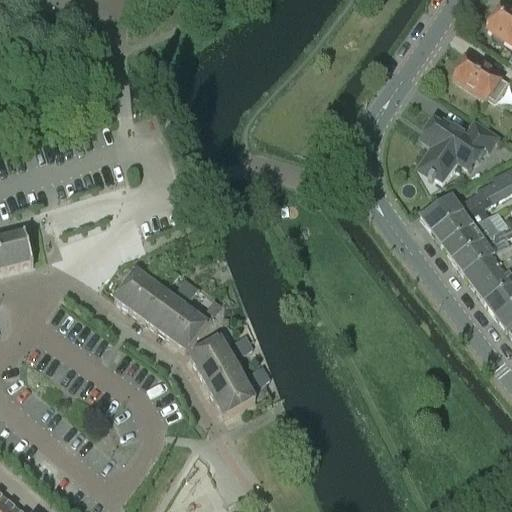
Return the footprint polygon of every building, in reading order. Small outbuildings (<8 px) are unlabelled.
[(487,32),(511,49),(511,60),(507,67),(511,70),(511,16),(502,10),(496,19),(492,19),(487,26),(488,30),(487,32)] [(454,82),(495,110),(508,90),(500,85),(502,81),(484,69),(483,71),(468,61),(465,65),(461,65),(455,74),(456,79),(454,82)] [(437,121),(421,145),(437,156),(423,177),(430,181),(428,185),(432,188),(434,185),(443,190),(455,171),(469,180),(486,158),(489,160),(500,143),(474,126),(473,128),(477,130),(468,143),(437,121)] [(451,203),(420,222),(431,237),(483,206),(511,190),(511,189),(511,174),(511,173),(491,184),(493,187),(475,197),(477,200),(457,212),(451,203)] [(483,206),(431,237),(442,251),(484,227),(487,225),(482,216),(492,210),(511,198),(511,191),(511,190),(483,206)] [(484,227),(442,251),(453,265),(499,238),(489,224),(487,225),(484,227)] [(499,238),(453,265),(463,278),(494,261),(488,252),(503,244),(499,238)] [(28,239),(0,246),(0,279),(32,271),(28,253),(32,252),(28,239)] [(494,261),(463,278),(474,293),(508,273),(511,270),(511,249),(510,251),(510,252),(494,261)] [(149,275),(155,280),(163,269),(157,265),(149,275)] [(163,269),(155,280),(160,284),(168,274),(163,269)] [(508,273),(474,293),(484,307),(511,290),(511,270),(508,273)] [(113,306),(128,316),(153,283),(149,279),(146,284),(135,276),(113,306)] [(153,283),(128,316),(143,327),(164,297),(155,290),(158,287),(153,283)] [(177,296),(183,301),(191,289),(185,285),(177,296)] [(191,289),(183,301),(190,305),(198,294),(191,289)] [(511,310),(511,290),(484,307),(495,321),(511,310)] [(164,297),(143,327),(157,338),(181,303),(177,300),(174,304),(164,297)] [(181,303),(157,338),(171,348),(192,318),(183,311),(182,310),(185,306),(181,303)] [(215,306),(206,317),(212,322),(221,311),(215,306)] [(511,310),(495,321),(506,335),(511,331),(511,310)] [(192,318),(171,348),(186,359),(207,329),(210,324),(204,320),(201,324),(192,318)] [(245,341),(232,348),(239,362),(252,355),(245,341)] [(197,377),(233,356),(231,352),(227,355),(220,343),(188,361),(197,377)] [(236,361),(233,356),(197,377),(205,392),(238,374),(232,363),(236,361)] [(262,372),(249,379),(257,393),(269,386),(262,372)] [(244,385),(238,374),(205,392),(215,409),(251,388),(248,383),(244,385)] [(251,388),(215,409),(223,424),(255,405),(249,394),(253,391),(251,388)] [(11,511),(0,502),(0,511),(11,511)]
